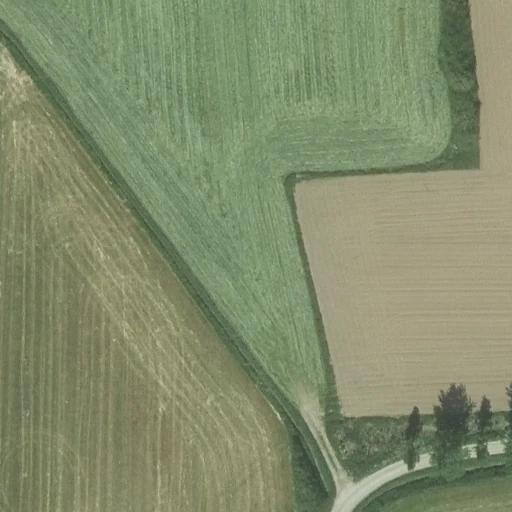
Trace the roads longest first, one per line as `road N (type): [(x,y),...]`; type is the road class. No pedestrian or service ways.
road 1 (track): [(241,0),(262,191),(319,431),(354,502)]
road 2 (unclassified): [(344,511),(377,480),(436,460),(511,452)]
